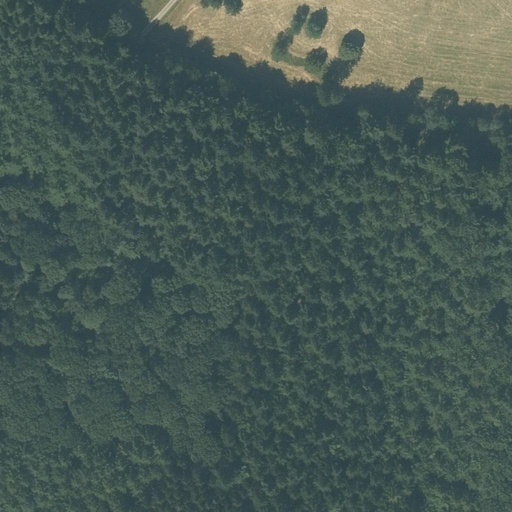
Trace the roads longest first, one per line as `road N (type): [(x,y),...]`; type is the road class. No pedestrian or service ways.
road 1 (unclassified): [(511,138),(274,106),(203,81),(136,41)]
road 2 (track): [(469,133),(485,276),(511,350)]
